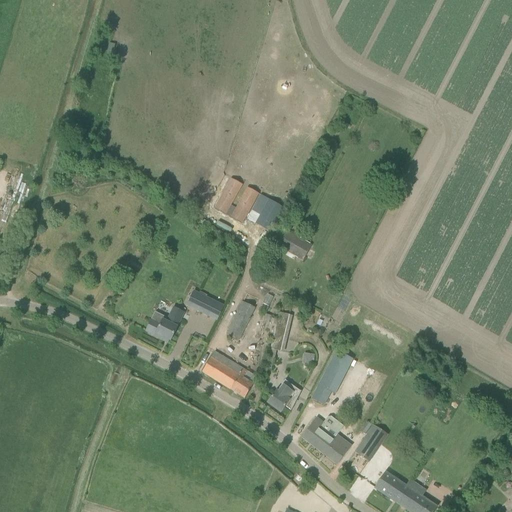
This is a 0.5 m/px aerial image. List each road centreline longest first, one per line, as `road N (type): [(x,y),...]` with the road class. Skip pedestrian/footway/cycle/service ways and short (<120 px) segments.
road 1 (unclassified): [(371,511),(241,408),(178,371),(82,323),(0,300)]
road 2 (track): [(19,303),(104,0)]
